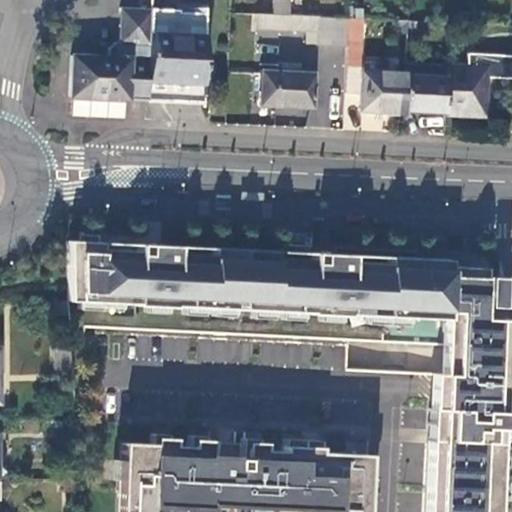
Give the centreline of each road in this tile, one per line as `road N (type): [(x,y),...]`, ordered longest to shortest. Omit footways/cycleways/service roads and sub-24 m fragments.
road 1 (secondary): [(18,216),(80,194),(252,211),(344,204),(511,209)]
road 2 (secondary): [(511,151),(155,136),(136,138),(108,160),(28,154)]
